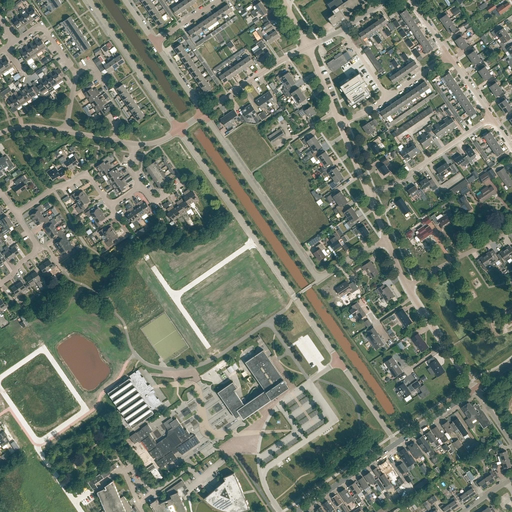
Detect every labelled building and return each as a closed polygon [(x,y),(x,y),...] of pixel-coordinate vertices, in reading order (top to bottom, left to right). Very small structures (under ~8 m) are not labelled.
[(53,10),(62,5),(58,0),(55,0),(49,5),(52,9),(48,11),(50,14),(54,11),(53,10)] [(185,0),(182,2),(187,8),(192,5),(188,0),(185,0)] [(334,13),(327,18),(330,21),(334,26),(337,24),(336,23),(339,21),(341,19),(342,21),(346,18),(345,17),(344,15),(347,13),(346,12),(349,10),(351,9),(351,10),(358,5),(357,4),(362,1),(363,2),(365,0),(333,0),(327,4),(334,13)] [(145,7),(149,11),(155,7),(152,2),(145,7)] [(178,5),(182,12),(187,8),(182,2),(178,5)] [(251,13),(253,15),(264,7),(261,2),(255,6),(257,9),(251,13)] [(502,5),(497,9),(501,15),(508,10),(507,9),(511,6),(508,2),(503,6),(502,5)] [(487,8),(489,12),(496,8),(493,4),(487,8)] [(172,9),(177,15),(182,12),(178,5),(172,9)] [(223,8),(228,14),(232,11),(228,5),(223,8)] [(29,13),(34,20),(39,17),(32,6),(30,7),(32,11),(29,13)] [(149,11),(152,16),(159,12),(155,7),(149,11)] [(253,15),(255,17),(258,15),(260,13),(262,16),(268,12),(264,7),(253,15)] [(218,11),(223,18),(228,14),(223,8),(218,11)] [(24,16),(29,23),(34,20),(29,13),(27,9),(25,11),(27,14),(24,16)] [(404,19),(410,15),(406,10),(401,14),(404,19)] [(213,15),(218,21),(223,18),(218,11),(213,15)] [(440,19),(443,23),(450,19),(447,15),(448,14),(446,11),(441,15),(442,17),(440,19)] [(19,19),(24,27),(29,23),(24,16),(22,12),(20,14),(22,17),(19,19)] [(152,16),(156,21),(162,17),(159,12),(152,16)] [(208,18),(213,25),(218,21),(213,15),(208,18)] [(407,23),(413,20),(410,15),(404,19),(407,23)] [(14,23),(19,30),(24,27),(19,19),(17,16),(15,17),(17,21),(14,23)] [(66,29),(74,23),(70,17),(62,23),(62,22),(58,25),(60,27),(63,25),(65,28),(66,29)] [(156,21),(159,26),(166,22),(162,17),(156,21)] [(384,17),(379,20),(383,26),(386,23),(392,31),(395,29),(390,22),(389,23),(388,22),(387,21),(384,17)] [(203,22),(208,28),(213,25),(208,18),(203,22)] [(443,23),(447,29),(454,24),(457,22),(455,20),(452,22),(450,19),(443,23)] [(374,24),(378,29),(383,26),(379,20),(374,24)] [(411,28),(416,25),(413,20),(407,23),(411,28)] [(198,25),(203,32),(208,28),(203,22),(198,25)] [(70,35),(79,29),(74,23),(66,29),(65,28),(62,31),(64,33),(67,31),(70,35)] [(374,24),(369,27),(373,33),(376,31),(377,33),(379,31),(378,29),(374,24)] [(452,32),(454,34),(460,30),(458,28),(457,29),(454,24),(447,29),(450,33),(452,32)] [(193,28),(198,35),(203,32),(198,25),(193,28)] [(266,28),(275,40),(280,36),(276,30),(273,32),(271,30),(274,28),(272,25),(266,28)] [(414,33),(420,29),(416,25),(411,28),(414,33)] [(369,27),(364,31),(368,36),(371,40),(373,38),(374,38),(375,37),(374,35),(373,33),(369,27)] [(188,32),(193,38),(198,35),(193,28),(188,32)] [(265,37),(269,43),(275,40),(266,28),(264,30),(266,33),(267,33),(268,35),(265,37)] [(499,38),(507,33),(503,28),(497,32),(496,30),(491,33),(494,38),(497,36),(499,38)] [(79,29),(70,35),(73,39),(69,41),(71,44),(75,42),(74,41),(83,35),(79,29)] [(417,38),(423,34),(420,29),(414,33),(417,38)] [(364,31),(359,34),(363,39),(366,37),(368,39),(370,38),(368,36),(364,31)] [(455,40),(459,45),(465,41),(462,36),(463,35),(462,33),(456,37),(457,39),(455,40)] [(502,48),(507,45),(505,43),(511,39),(507,33),(499,38),(501,42),(498,44),(502,48)] [(421,43),(426,39),(423,34),(417,38),(421,43)] [(78,47),(87,41),(83,35),(74,41),(75,42),(77,45),(73,47),(75,50),(79,47),(78,47)] [(37,44),(42,51),(47,48),(42,40),(39,42),(36,39),(34,40),(37,44)] [(424,48),(430,44),(426,39),(421,43),(424,48)] [(78,47),(79,47),(81,51),(77,53),(79,56),(83,53),(91,47),(87,41),(78,47)] [(265,47),(261,41),(256,44),(259,49),(254,53),(258,59),(265,54),(262,49),(265,47)] [(464,49),(466,51),(472,47),(470,44),(468,45),(465,41),(459,45),(462,50),(464,49)] [(32,47),(37,55),(42,51),(37,44),(34,46),(31,42),(29,44),(32,47)] [(174,49),(178,54),(184,49),(181,44),(174,49)] [(426,50),(428,53),(433,49),(430,44),(424,48),(423,49),(424,51),(426,50)] [(510,54),(511,52),(511,44),(508,48),(507,45),(502,48),(505,53),(508,51),(510,54)] [(27,51),(32,58),(37,55),(32,47),(29,49),(26,46),(24,47),(27,51)] [(468,55),(471,60),(478,56),(474,51),(476,50),(474,48),(469,52),(470,54),(468,55)] [(19,51),(27,62),(32,58),(27,51),(24,53),(21,49),(19,51)] [(178,54),(181,59),(188,54),(184,49),(178,54)] [(119,66),(125,62),(120,55),(117,57),(114,53),(112,55),(115,59),(119,66)] [(181,59),(185,64),(191,59),(188,54),(181,59)] [(329,64),(328,64),(333,71),(347,61),(345,59),(343,55),(342,54),(342,55),(334,60),(329,64)] [(3,63),(8,71),(13,67),(6,56),(3,58),(6,61),(3,63)] [(244,60),(248,66),(253,63),(249,56),(244,60)] [(476,64),(478,66),(484,62),(482,59),(481,60),(478,56),(471,60),(475,65),(476,64)] [(107,59),(110,62),(114,69),(119,66),(115,59),(112,61),(109,57),(107,59)] [(185,64),(188,69),(195,64),(191,59),(185,64)] [(0,69),(3,74),(8,71),(3,63),(1,60),(0,60),(0,63),(1,65),(0,65),(0,69)] [(239,63),(243,70),(248,66),(244,60),(239,63)] [(102,63),(104,66),(106,69),(108,72),(109,73),(114,69),(110,62),(106,64),(104,61),(102,63)] [(409,64),(413,70),(418,67),(414,61),(409,64)] [(234,67),(238,73),(243,70),(239,63),(234,67)] [(188,69),(192,74),(198,69),(195,64),(188,69)] [(404,68),(408,73),(413,70),(409,64),(404,68)] [(479,71),(482,76),(488,72),(485,67),(487,66),(485,64),(479,67),(481,70),(479,71)] [(229,70),(233,76),(238,73),(234,67),(229,70)] [(400,71),(403,77),(408,73),(404,68),(400,71)] [(53,76),(58,84),(63,80),(61,77),(57,71),(56,69),(53,71),(56,74),(53,76)] [(192,74),(195,78),(201,74),(198,69),(192,74)] [(224,73),(229,80),(233,76),(229,70),(224,73)] [(395,74),(399,80),(403,77),(400,71),(395,74)] [(487,79),(489,82),(495,78),(493,75),(492,76),(488,72),(482,76),(485,81),(487,79)] [(48,80),(53,87),(58,84),(53,76),(51,73),(48,74),(51,78),(48,80)] [(219,77),(223,83),(229,80),(224,73),(219,77)] [(284,83),(292,78),(288,73),(282,77),(281,74),(276,77),(279,82),(282,80),(284,83)] [(359,73),(340,86),(349,99),(350,98),(353,102),(367,93),(364,88),(368,86),(359,73)] [(390,78),(394,83),(399,80),(395,74),(394,75),(393,73),(392,74),(393,76),(390,78)] [(443,77),(446,82),(453,78),(449,73),(443,77)] [(195,78),(198,83),(205,79),(201,74),(195,78)] [(43,83),(48,91),(53,87),(48,80),(46,76),(44,78),(46,81),(43,83)] [(284,94),(291,90),(290,87),(295,83),(292,78),(284,83),(286,86),(283,88),(284,89),(282,91),(284,94)] [(446,82),(450,87),(456,83),(453,78),(446,82)] [(198,83),(202,88),(208,84),(205,79),(198,83)] [(490,87),(493,92),(499,87),(496,83),(498,82),(496,79),(490,83),(492,86),(490,87)] [(38,87),(40,89),(43,94),(48,91),(43,83),(41,80),(39,81),(41,85),(38,87)] [(420,85),(425,92),(430,88),(425,82),(420,85)] [(450,87),(453,92),(460,88),(456,83),(450,87)] [(202,88),(205,93),(212,89),(208,84),(202,88)] [(116,89),(120,95),(127,90),(123,85),(116,89)] [(415,89),(420,95),(425,92),(420,85),(415,89)] [(27,91),(32,99),(37,95),(36,94),(32,88),(29,90),(26,86),(24,88),(25,89),(27,91)] [(498,95),(500,97),(506,94),(504,91),(503,92),(499,87),(493,92),(496,97),(498,95)] [(84,93),(87,98),(98,91),(96,88),(93,90),(92,88),(84,93)] [(293,96),(295,99),(302,94),(299,88),(293,92),(291,90),(284,94),(287,98),(289,96),(290,98),(293,96)] [(453,92),(457,97),(463,93),(460,88),(453,92)] [(22,95),(27,102),(32,99),(27,91),(25,89),(23,91),(21,90),(19,91),(22,95)] [(415,89),(410,92),(415,99),(416,100),(418,99),(417,97),(420,95),(415,89)] [(17,98),(22,105),(27,102),(22,95),(19,97),(15,90),(12,92),(17,98)] [(120,95),(123,100),(130,95),(127,90),(120,95)] [(87,98),(91,103),(98,98),(97,96),(100,93),(98,91),(87,98)] [(270,92),(265,95),(270,103),(273,101),(275,104),(277,102),(270,92)] [(405,95),(410,102),(415,99),(410,92),(405,95)] [(457,97),(460,102),(467,98),(463,93),(457,97)] [(294,104),(298,109),(302,105),(301,103),(306,99),(302,94),(295,99),(297,102),(294,104)] [(123,100),(127,105),(134,100),(130,95),(123,100)] [(260,98),(267,109),(270,107),(268,104),(270,103),(265,95),(260,98)] [(400,99),(405,105),(410,102),(405,95),(400,99)] [(15,106),(17,109),(22,105),(17,98),(14,100),(12,96),(9,98),(10,99),(15,106)] [(499,104),(502,109),(509,104),(506,100),(507,99),(506,96),(500,100),(501,103),(499,104)] [(91,103),(94,108),(105,100),(103,97),(100,100),(98,98),(91,103)] [(264,107),(266,109),(267,109),(260,98),(256,101),(261,109),(264,107)] [(460,102),(464,107),(470,103),(467,98),(460,102)] [(395,102),(400,109),(405,105),(400,99),(395,102)] [(94,108),(97,112),(105,107),(103,105),(107,103),(105,100),(94,108)] [(127,105),(131,110),(137,105),(134,100),(127,105)] [(395,102),(391,105),(395,112),(396,114),(398,113),(397,111),(400,109),(395,102)] [(464,107),(467,112),(473,107),(470,103),(464,107)] [(251,104),(246,108),(254,118),(256,117),(254,114),(256,112),(251,104)] [(508,112),(510,114),(511,112),(511,108),(511,109),(509,104),(502,109),(506,114),(508,112)] [(131,110),(134,115),(141,111),(137,105),(131,110)] [(391,105),(386,109),(390,115),(391,117),(393,116),(392,114),(395,112),(391,105)] [(301,117),(307,114),(309,118),(316,113),(311,106),(306,110),(304,108),(298,112),(301,117)] [(97,112),(100,117),(111,110),(109,107),(106,109),(105,107),(97,112)] [(430,107),(426,110),(429,115),(434,112),(430,107)] [(467,112),(470,117),(477,113),(473,107),(467,112)] [(246,117),(244,119),(246,121),(247,123),(250,121),(247,118),(250,116),(252,119),(254,118),(246,108),(242,111),(246,117)] [(386,109),(381,112),(385,119),(386,121),(388,119),(387,117),(390,115),(386,109)] [(234,110),(229,113),(234,121),(237,119),(239,122),(241,120),(243,123),(246,121),(244,119),(241,115),(239,117),(234,110)] [(134,115),(138,121),(145,116),(141,111),(134,115)] [(263,111),(258,115),(262,121),(267,117),(263,111)] [(225,116),(234,130),(232,127),(234,125),(232,122),(234,121),(229,113),(225,116)] [(228,130),(230,133),(234,130),(225,116),(220,119),(226,127),(228,125),(230,128),(228,130)] [(445,119),(453,129),(457,126),(452,118),(449,120),(447,118),(445,119)] [(363,127),(368,135),(370,133),(371,135),(375,132),(371,127),(374,125),(375,127),(378,124),(374,119),(371,122),(369,124),(369,123),(363,127)] [(443,125),(448,132),(453,129),(445,119),(443,120),(445,123),(443,125)] [(436,125),(444,136),(448,132),(443,125),(440,127),(438,124),(436,125)] [(434,131),(439,139),(444,136),(436,125),(434,126),(436,129),(434,131)] [(268,136),(272,143),(285,134),(281,128),(268,136)] [(257,166),(265,161),(254,144),(254,145),(247,133),(246,133),(244,129),(236,133),(257,166)] [(484,136),(481,138),(483,140),(485,138),(487,141),(494,137),(490,132),(484,136)] [(422,135),(430,145),(434,142),(429,134),(426,136),(424,133),(422,135)] [(419,141),(425,149),(430,145),(422,135),(420,136),(422,139),(419,141)] [(310,146),(318,141),(314,136),(309,140),(307,138),(302,141),(306,146),(309,144),(310,146)] [(494,137),(487,141),(491,146),(497,142),(494,137)] [(382,143),(378,139),(373,142),(375,145),(371,148),(376,155),(381,151),(378,146),(382,143)] [(313,156),(318,153),(316,151),(322,147),(318,141),(310,146),(313,150),(310,152),(313,156)] [(410,147),(416,155),(420,152),(413,141),(411,143),(413,146),(410,147)] [(497,142),(491,146),(494,151),(501,147),(497,142)] [(404,147),(411,158),(416,155),(410,147),(408,149),(406,146),(404,147)] [(401,153),(407,161),(411,158),(404,147),(402,149),(404,151),(401,153)] [(501,147),(494,151),(494,152),(498,156),(504,152),(501,147)] [(471,148),(465,151),(469,156),(466,158),(469,162),(470,162),(472,165),(474,163),(472,161),(476,158),(475,157),(476,156),(475,154),(471,148)] [(321,162),(329,157),(325,152),(320,156),(318,153),(313,156),(316,161),(319,159),(321,162)] [(69,159),(75,167),(80,164),(77,160),(79,158),(76,153),(73,155),(74,156),(69,159)] [(461,155),(455,160),(458,165),(461,163),(463,167),(469,162),(466,158),(464,160),(461,155)] [(65,162),(70,170),(75,167),(69,159),(67,161),(63,156),(58,160),(62,165),(65,162)] [(169,170),(170,172),(171,173),(172,173),(173,175),(174,174),(176,177),(178,175),(164,156),(162,157),(164,160),(163,161),(165,162),(164,163),(166,167),(167,166),(169,169),(169,170)] [(0,158),(0,164),(3,169),(6,167),(9,171),(14,167),(9,159),(5,161),(2,157),(0,158)] [(322,174),(329,169),(327,166),(333,163),(329,157),(321,162),(323,165),(321,167),(324,172),(321,174),(322,174)] [(380,160),(383,164),(384,165),(379,169),(384,176),(390,172),(386,166),(390,164),(385,157),(380,160)] [(151,175),(161,168),(156,161),(146,168),(148,171),(147,172),(149,174),(150,173),(151,175)] [(276,161),(268,166),(290,198),(297,193),(286,176),(276,161)] [(96,167),(99,172),(110,164),(109,162),(105,164),(104,162),(96,167)] [(446,163),(441,166),(447,173),(450,171),(451,173),(453,172),(454,174),(457,172),(453,165),(450,167),(446,163)] [(103,177),(105,175),(110,171),(109,169),(112,167),(110,164),(99,172),(103,177)] [(437,176),(441,183),(444,181),(443,179),(445,177),(444,176),(447,173),(441,166),(436,169),(440,174),(437,176)] [(61,177),(66,174),(62,168),(58,171),(55,167),(51,170),(50,170),(47,172),(49,176),(50,176),(53,180),(59,176),(61,177)] [(155,181),(165,175),(161,168),(151,175),(154,179),(153,180),(154,182),(155,181)] [(330,175),(332,178),(339,173),(336,168),(330,171),(329,169),(322,174),(324,177),(327,176),(327,177),(330,175)] [(504,168),(497,173),(508,189),(510,187),(510,188),(511,187),(511,186),(511,181),(508,175),(508,174),(504,168)] [(105,175),(108,180),(119,172),(117,169),(114,172),(113,170),(110,171),(105,175)] [(493,169),(488,173),(491,178),(497,174),(493,169)] [(108,180),(112,184),(119,179),(118,177),(121,175),(119,172),(108,180)] [(329,185),(332,190),(339,185),(338,182),(343,178),(339,173),(332,178),(334,181),(329,185)] [(485,173),(479,177),(483,183),(489,178),(485,173)] [(158,188),(159,189),(170,181),(165,175),(155,181),(159,187),(158,188)] [(19,184),(13,188),(17,194),(27,188),(22,182),(26,180),(23,176),(17,180),(19,184)] [(426,178),(420,183),(424,189),(425,190),(429,187),(428,186),(429,185),(432,188),(431,189),(433,191),(438,188),(436,185),(432,179),(429,181),(426,178)] [(112,184),(115,189),(126,181),(124,179),(121,181),(119,179),(112,184)] [(115,189),(118,194),(126,189),(124,186),(128,184),(126,181),(115,189)] [(408,191),(412,197),(417,193),(420,198),(421,197),(425,195),(421,189),(418,191),(415,186),(408,191)] [(492,186),(488,189),(487,187),(480,191),(482,193),(477,197),(481,203),(483,201),(484,201),(493,195),(493,196),(497,193),(492,186)] [(466,187),(459,191),(462,196),(469,191),(466,187)] [(186,191),(194,202),(199,199),(193,191),(191,193),(189,189),(186,191)] [(313,196),(317,201),(323,197),(321,194),(319,196),(317,193),(316,194),(314,190),(311,192),(313,196)] [(76,199),(78,202),(86,196),(83,191),(76,196),(75,193),(70,196),(73,201),(76,199)] [(189,205),(194,202),(186,191),(184,193),(186,196),(184,198),(186,201),(189,205)] [(334,199),(337,202),(344,197),(340,192),(335,196),(333,193),(326,198),(329,203),(334,199)] [(77,207),(80,212),(85,208),(84,206),(90,202),(86,196),(78,202),(80,205),(77,207)] [(465,200),(466,199),(464,196),(457,201),(464,210),(462,211),(464,214),(466,213),(468,212),(469,212),(472,209),(465,200)] [(336,207),(339,212),(344,209),(342,207),(348,203),(344,197),(337,202),(339,205),(336,207)] [(179,201),(187,212),(191,209),(189,205),(186,201),(184,202),(182,199),(179,201)] [(398,206),(404,215),(410,211),(401,199),(395,204),(397,207),(398,206)] [(139,202),(146,213),(151,210),(146,202),(144,204),(141,201),(139,202)] [(177,208),(182,215),(187,212),(179,201),(176,203),(179,206),(177,208)] [(136,209),(142,217),(146,213),(139,202),(136,204),(138,208),(136,209)] [(307,239),(315,234),(308,222),(307,223),(294,202),(287,207),(307,239)] [(30,215),(34,221),(42,215),(40,212),(43,210),(40,205),(35,209),(37,211),(30,215)] [(170,208),(177,218),(182,215),(177,208),(175,209),(172,206),(170,208)] [(129,209),(137,220),(142,217),(136,209),(134,210),(132,207),(129,209)] [(345,215),(348,218),(355,213),(351,207),(346,211),(344,209),(339,212),(342,217),(345,215)] [(92,216),(94,219),(102,213),(98,208),(92,213),(90,210),(85,213),(89,218),(92,216)] [(167,214),(172,222),(177,218),(170,208),(167,209),(169,213),(167,214)] [(127,216),(132,223),(137,220),(129,209),(128,210),(127,211),(129,214),(127,216)] [(431,217),(436,225),(439,223),(442,227),(451,220),(451,221),(455,219),(450,212),(438,221),(434,215),(431,217)] [(93,224),(96,229),(101,225),(99,223),(105,219),(102,213),(94,219),(96,222),(93,224)] [(347,223),(350,228),(355,224),(353,222),(359,218),(355,213),(348,218),(350,221),(347,223)] [(45,224),(49,222),(50,221),(47,216),(44,218),(42,215),(34,221),(37,226),(44,222),(45,224)] [(2,226),(10,221),(6,216),(0,220),(0,223),(2,226)] [(420,221),(423,225),(425,224),(426,225),(431,222),(427,217),(420,221)] [(44,229),(48,234),(56,228),(54,225),(57,223),(54,219),(50,221),(49,222),(51,224),(44,229)] [(1,233),(3,236),(9,232),(7,229),(13,225),(10,221),(2,226),(4,228),(1,230),(2,232),(1,233)] [(356,236),(360,233),(363,237),(369,232),(364,226),(359,230),(357,227),(352,230),(356,236)] [(417,242),(418,242),(421,240),(421,241),(431,234),(431,235),(434,233),(429,226),(425,229),(423,227),(418,230),(420,233),(417,235),(418,236),(416,238),(415,239),(417,242)] [(104,235),(107,238),(115,232),(111,227),(105,231),(103,229),(98,232),(101,237),(104,235)] [(58,235),(59,237),(64,234),(61,229),(58,231),(56,228),(48,234),(51,239),(58,235)] [(106,243),(109,248),(114,244),(112,242),(118,237),(115,232),(107,238),(109,241),(106,243)] [(333,238),(330,240),(332,243),(330,245),(334,250),(341,245),(338,241),(341,239),(336,232),(332,235),(333,238)] [(55,244),(58,249),(66,244),(69,242),(67,239),(64,234),(59,237),(61,240),(55,244)] [(317,236),(311,240),(313,244),(320,239),(317,236)] [(58,249),(62,254),(68,250),(70,253),(75,249),(69,242),(66,244),(58,249)] [(318,250),(314,253),(319,260),(325,256),(321,251),(324,249),(323,247),(321,243),(315,247),(318,250)] [(10,250),(14,257),(19,253),(16,248),(18,247),(16,244),(11,248),(12,249),(10,250)] [(9,260),(14,257),(10,250),(10,251),(7,246),(3,249),(5,252),(2,254),(4,256),(6,255),(9,260)] [(500,258),(505,264),(508,262),(507,260),(510,258),(504,249),(500,253),(502,256),(500,258)] [(489,252),(485,255),(493,267),(496,265),(495,263),(498,261),(494,254),(492,256),(489,252)] [(489,270),(493,267),(485,255),(480,259),(482,262),(480,264),(485,270),(488,268),(489,270)] [(44,263),(48,270),(50,269),(51,270),(56,266),(54,264),(52,265),(49,260),(44,263)] [(365,269),(369,274),(369,273),(372,278),(379,273),(370,261),(361,267),(363,270),(365,269)] [(40,273),(42,276),(47,272),(46,271),(48,270),(44,263),(39,267),(42,272),(40,273)] [(30,275),(35,281),(37,280),(38,281),(43,278),(41,275),(39,277),(36,272),(30,275)] [(27,285),(29,287),(34,284),(33,283),(35,281),(30,275),(25,279),(29,284),(27,285)] [(16,285),(20,291),(22,290),(23,291),(28,288),(26,285),(24,287),(21,282),(16,285)] [(346,282),(336,289),(341,297),(350,291),(352,294),(358,289),(353,282),(349,285),(346,282)] [(13,295),(14,297),(19,294),(18,293),(20,291),(16,285),(11,289),(14,294),(13,295)] [(387,287),(385,288),(383,285),(376,290),(379,294),(381,293),(384,298),(381,300),(383,303),(384,303),(386,301),(394,296),(387,287)] [(366,315),(357,303),(352,306),(353,308),(350,311),(354,316),(357,314),(360,319),(366,315)] [(396,314),(405,327),(412,323),(403,310),(396,314)] [(15,325),(9,329),(15,338),(18,336),(14,330),(17,328),(15,325)] [(367,337),(376,349),(383,344),(377,335),(373,328),(368,332),(371,335),(367,337)] [(23,335),(19,338),(26,348),(32,343),(29,338),(32,336),(27,329),(22,333),(23,335)] [(413,341),(421,353),(428,348),(424,342),(418,334),(411,339),(413,342),(413,341)] [(403,341),(398,344),(401,350),(406,348),(403,341)] [(289,387),(263,350),(255,356),(254,357),(254,356),(245,362),(265,391),(244,405),(234,390),(237,388),(233,382),(218,392),(236,418),(240,415),(243,419),(289,387)] [(385,363),(394,377),(402,372),(392,358),(385,363)] [(445,372),(436,359),(429,365),(437,377),(445,372)] [(230,374),(239,368),(235,363),(227,369),(230,374)] [(155,407),(156,407),(157,407),(162,404),(158,398),(157,399),(153,394),(155,392),(154,390),(152,390),(152,389),(152,387),(150,384),(148,386),(146,383),(147,382),(143,377),(142,378),(140,375),(141,374),(138,370),(136,372),(136,373),(135,373),(135,372),(129,376),(131,379),(130,379),(129,378),(108,393),(120,410),(119,411),(118,410),(115,413),(126,429),(130,426),(129,425),(130,425),(133,428),(154,413),(151,410),(152,409),(153,410),(156,408),(155,407)] [(399,396),(401,395),(404,399),(411,394),(409,391),(414,388),(415,390),(421,386),(417,381),(412,385),(408,388),(404,384),(397,388),(399,392),(397,393),(399,396)] [(20,385),(11,391),(16,397),(24,391),(20,385)] [(471,406),(469,403),(461,408),(468,418),(465,420),(470,429),(474,426),(469,419),(474,415),(482,428),(483,429),(491,423),(481,408),(476,412),(474,408),(472,406),(471,406)] [(37,429),(47,422),(43,416),(44,415),(42,412),(37,416),(39,418),(33,422),(37,429)] [(176,419),(173,421),(171,418),(163,424),(168,431),(167,437),(163,439),(157,444),(154,439),(150,433),(153,431),(148,424),(142,428),(142,429),(136,433),(129,437),(134,444),(138,441),(140,443),(142,442),(153,458),(155,457),(158,461),(156,462),(161,469),(168,464),(167,463),(169,461),(170,463),(177,458),(174,454),(179,451),(182,455),(194,446),(200,442),(195,435),(194,436),(193,434),(190,435),(186,429),(185,431),(180,425),(176,419)] [(458,429),(463,437),(468,433),(458,419),(453,422),(454,424),(451,426),(454,430),(453,430),(455,432),(458,429)] [(448,433),(453,430),(454,430),(451,426),(448,421),(442,425),(448,433)] [(438,439),(440,437),(442,439),(441,440),(443,443),(448,440),(444,434),(442,435),(437,427),(432,430),(438,439)] [(430,431),(426,434),(432,443),(433,442),(437,447),(439,445),(430,431)] [(0,444),(4,442),(6,444),(9,441),(6,436),(3,439),(0,434),(0,444)] [(425,453),(428,452),(430,454),(429,455),(432,459),(431,460),(434,465),(440,461),(423,436),(417,440),(420,445),(425,453)] [(453,444),(457,449),(462,445),(459,440),(453,444)] [(471,446),(472,447),(468,449),(471,454),(482,447),(478,441),(471,446)] [(411,450),(410,451),(416,459),(423,454),(417,446),(416,446),(414,442),(408,446),(411,450)] [(451,444),(446,448),(450,455),(455,451),(451,444)] [(404,448),(399,452),(402,457),(401,457),(404,462),(406,460),(410,465),(408,467),(410,470),(415,467),(412,463),(415,461),(412,456),(410,457),(404,448)] [(435,452),(440,460),(444,457),(439,450),(435,452)] [(500,453),(502,460),(508,459),(506,451),(502,452),(502,450),(496,451),(497,454),(500,453)] [(501,470),(503,472),(508,470),(507,468),(510,467),(508,459),(502,460),(504,468),(501,470)] [(386,475),(387,474),(390,478),(396,474),(394,470),(393,470),(386,461),(380,465),(384,470),(383,471),(386,475)] [(397,467),(402,474),(408,470),(403,463),(397,467)] [(146,469),(149,473),(156,468),(153,464),(146,469)] [(423,464),(420,466),(426,475),(429,472),(423,464)] [(102,474),(104,478),(111,473),(111,472),(115,470),(112,466),(108,469),(109,470),(102,474)] [(376,468),(373,470),(375,472),(374,473),(378,478),(379,477),(386,486),(390,483),(384,474),(382,475),(379,470),(378,470),(376,468)] [(163,479),(156,469),(151,472),(158,482),(163,479)] [(484,479),(488,484),(495,480),(493,476),(495,475),(491,470),(489,472),(491,474),(484,479)] [(475,479),(469,471),(466,473),(471,481),(475,479)] [(370,472),(364,476),(370,484),(373,483),(374,485),(377,483),(382,491),(385,489),(378,479),(375,480),(370,472)] [(209,502),(211,504),(214,506),(216,508),(219,509),(222,510),(225,511),(228,511),(231,511),(234,511),(237,511),(241,511),(244,511),(247,510),(250,509),(234,473),(224,477),(225,480),(219,485),(218,484),(216,485),(217,487),(204,498),(206,500),(209,502)] [(101,474),(97,476),(88,483),(94,491),(98,488),(95,484),(104,478),(101,474)] [(358,480),(361,485),(360,485),(364,490),(369,486),(362,477),(358,480)] [(420,483),(423,487),(429,483),(426,479),(420,483)] [(479,485),(482,489),(488,484),(484,479),(478,483),(476,481),(474,482),(477,487),(479,485)] [(150,504),(156,511),(186,511),(181,499),(185,496),(182,491),(185,490),(183,487),(185,485),(182,480),(166,491),(170,499),(160,503),(157,499),(150,504)] [(106,488),(98,492),(105,509),(101,511),(132,511),(134,511),(128,502),(124,496),(120,499),(113,481),(105,486),(106,488)] [(355,482),(349,486),(355,495),(353,496),(358,504),(362,501),(357,494),(361,491),(355,482)] [(466,492),(469,497),(476,493),(473,489),(474,488),(471,484),(468,486),(470,489),(466,492)] [(345,489),(340,492),(343,497),(342,498),(347,504),(353,500),(348,492),(347,492),(345,489)] [(369,498),(370,497),(366,490),(362,493),(371,505),(373,503),(369,498)] [(460,497),(463,502),(469,497),(466,492),(462,495),(460,492),(457,494),(459,498),(460,497)] [(336,495),(332,498),(335,503),(334,503),(337,506),(339,505),(343,511),(345,511),(347,511),(340,499),(339,500),(336,495)] [(449,504),(452,509),(458,505),(456,501),(457,500),(454,496),(451,498),(453,501),(449,504)] [(327,501),(323,504),(326,509),(325,509),(327,511),(336,511),(332,505),(331,506),(327,501)]
